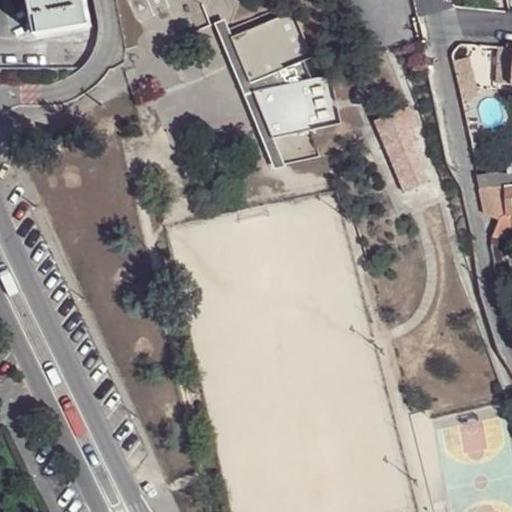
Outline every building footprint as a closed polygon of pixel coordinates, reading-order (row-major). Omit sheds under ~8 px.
[(29,0),(38,40),(92,29),(86,0),(29,0)] [(296,14),(233,39),(274,142),(343,127),(332,78),(312,82),(305,64),(314,60),(296,14)] [(285,167),(274,142),(233,39),(227,24),(219,28),(276,171),(285,167)] [(511,87),(511,48),(500,48),(496,86),(511,87)] [(453,63),(461,101),(478,97),(469,60),(453,63)] [(410,108),(376,124),(384,142),(385,145),(391,142),(395,151),(389,154),(390,156),(407,195),(430,184),(413,145),(419,142),(414,132),(420,130),(410,108)] [(385,145),(384,142),(371,147),(378,161),(390,156),(389,154),(395,151),(391,142),(385,145)] [(496,173),(477,177),(480,190),(505,187),(509,187),(509,176),(496,173)] [(480,190),(484,215),(497,219),(500,220),(503,214),(505,187),(480,190)] [(511,187),(509,187),(505,187),(503,214),(500,220),(497,219),(491,235),(511,234),(511,187)]
